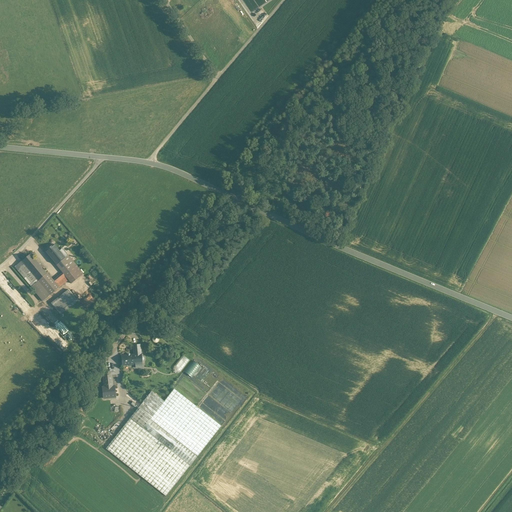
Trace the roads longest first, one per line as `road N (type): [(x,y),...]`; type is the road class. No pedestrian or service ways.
road 1 (residential): [(149,162),(511,316)]
road 2 (track): [(0,476),(234,196)]
road 3 (track): [(410,0),(234,196)]
road 4 (track): [(0,268),(102,157)]
road 5 (residential): [(0,147),(149,162)]
